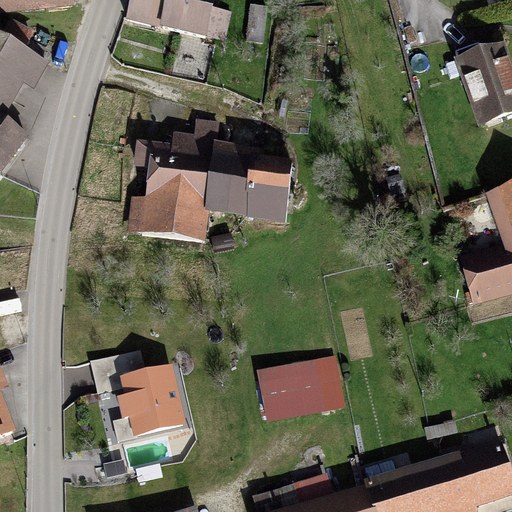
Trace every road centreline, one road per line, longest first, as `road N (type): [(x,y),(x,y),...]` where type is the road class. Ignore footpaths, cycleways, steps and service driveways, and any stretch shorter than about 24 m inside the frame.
road 1 (secondary): [(112,0),(56,201),(45,303),(45,511)]
road 2 (unknown): [(88,69),(241,112)]
